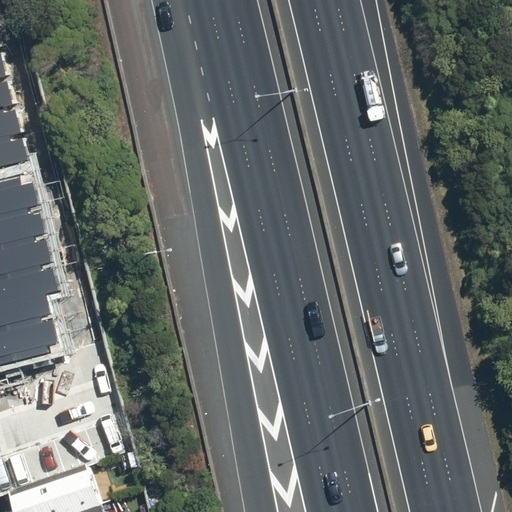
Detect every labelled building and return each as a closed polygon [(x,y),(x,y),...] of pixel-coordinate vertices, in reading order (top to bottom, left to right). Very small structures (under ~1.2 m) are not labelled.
[(2,46),(0,46),(0,76),(9,74),(2,46)] [(9,74),(0,76),(0,107),(17,103),(9,74)] [(17,103),(0,107),(0,137),(25,131),(17,103)] [(25,131),(0,137),(0,168),(32,159),(25,131)] [(25,179),(0,185),(0,215),(32,207),(25,179)] [(32,207),(0,215),(0,245),(39,234),(32,207)] [(39,234),(0,245),(0,274),(46,262),(39,234)] [(46,262),(0,274),(0,304),(38,294),(54,290),(46,262)] [(38,294),(0,304),(0,335),(46,323),(38,294)] [(46,323),(0,335),(0,363),(53,349),(46,323)] [(9,511),(106,511),(92,463),(3,491),(9,511)]
